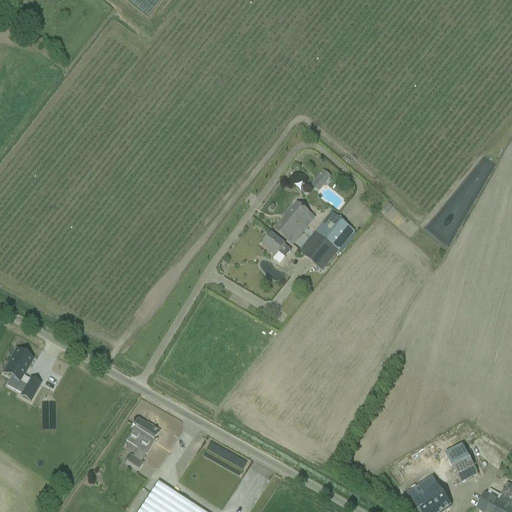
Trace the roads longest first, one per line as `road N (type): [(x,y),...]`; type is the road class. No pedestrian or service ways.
road 1 (unclassified): [(359,511),(0,306)]
road 2 (track): [(142,389),(56,511)]
